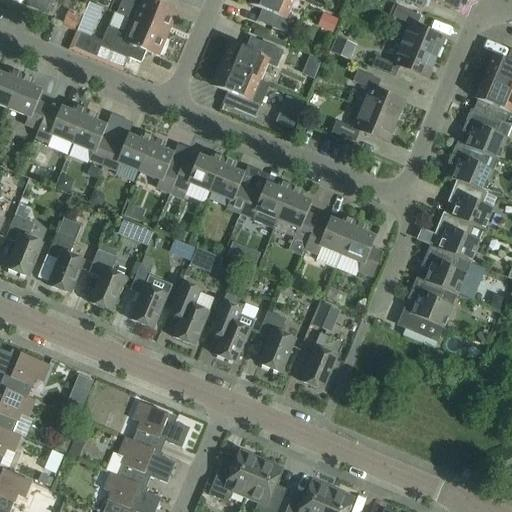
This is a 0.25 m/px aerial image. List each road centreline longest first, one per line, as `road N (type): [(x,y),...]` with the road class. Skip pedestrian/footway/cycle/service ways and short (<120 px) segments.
road 1 (tertiary): [(468,497),(225,401)]
road 2 (residential): [(398,203),(169,112)]
road 3 (tertiary): [(225,401),(0,302)]
road 4 (residential): [(478,0),(398,203)]
road 5 (residential): [(169,112),(0,45)]
road 6 (residential): [(179,511),(225,401)]
